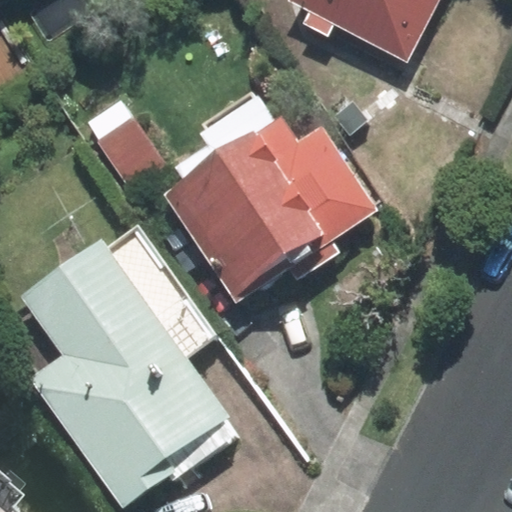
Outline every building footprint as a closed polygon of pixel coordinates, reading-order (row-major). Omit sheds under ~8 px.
[(0,0),(0,13),(21,0),(0,0)] [(294,0),(285,18),(407,80),(448,0),(294,0)] [(262,108),(196,152),(204,164),(178,181),(190,198),(164,215),(237,325),(381,230),(324,144),(298,162),(262,108)] [(134,126),(96,152),(136,209),(174,183),(134,126)] [(28,399),(111,511),(139,511),(238,440),(187,372),(219,348),(134,233),(19,318),(61,375),(28,399)]
